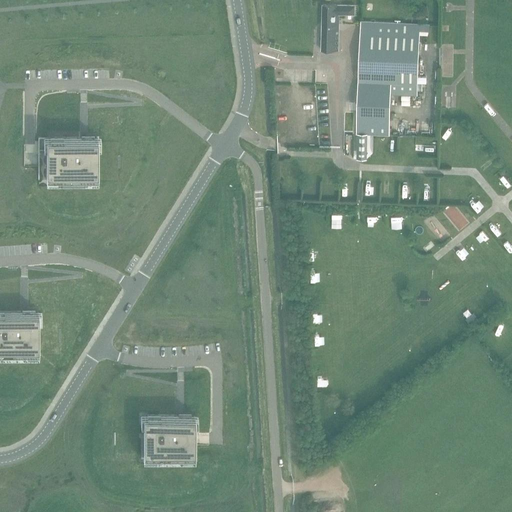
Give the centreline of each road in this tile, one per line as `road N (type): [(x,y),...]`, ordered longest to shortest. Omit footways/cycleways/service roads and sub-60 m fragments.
road 1 (unclassified): [(223,146),(255,174),(279,511)]
road 2 (residential): [(223,146),(139,86),(30,85),(29,162)]
road 3 (residential): [(217,438),(217,360),(145,362),(97,350)]
road 4 (residential): [(135,287),(223,146)]
road 5 (residential): [(223,146),(247,88),(236,0)]
road 6 (residential): [(0,459),(40,439),(97,350)]
road 7 (residential): [(135,287),(65,259),(0,262)]
